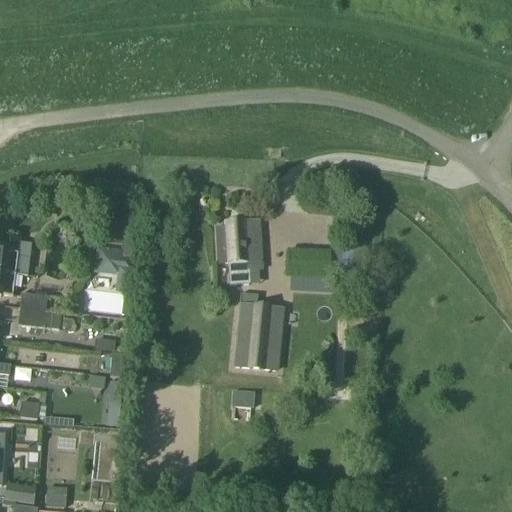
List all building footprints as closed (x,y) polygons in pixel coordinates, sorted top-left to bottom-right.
[(121,220),(120,232),(132,234),(133,222),(121,220)] [(259,223),(225,226),(228,265),(229,288),(249,287),(248,271),(262,271),(259,223)] [(15,277),(27,279),(31,245),(18,243),(19,241),(1,239),(0,248),(0,273),(15,276),(15,277)] [(329,254),(287,253),(285,279),(329,281),(329,280),(360,282),(362,255),(362,247),(359,244),(330,243),(329,254)] [(120,253),(97,250),(94,274),(118,277),(118,270),(128,271),(129,261),(120,260),(120,253)] [(0,273),(0,299),(1,298),(12,299),(15,277),(15,276),(0,273)] [(43,314),(45,301),(19,298),(17,311),(43,314)] [(234,369),(235,369),(277,373),(282,312),(240,308),(234,369)] [(43,314),(17,311),(15,331),(49,335),(51,317),(43,316),(43,314)] [(95,341),(93,353),(113,356),(115,343),(95,341)] [(125,359),(110,358),(109,380),(124,382),(125,359)] [(0,377),(9,378),(10,368),(0,367),(0,377)] [(106,428),(119,428),(121,385),(109,384),(106,428)] [(41,395),(29,394),(27,406),(20,404),(18,421),(36,423),(38,407),(39,407),(41,395)] [(235,396),(234,408),(252,409),(253,397),(235,396)] [(34,494),(9,489),(6,504),(32,508),(34,494)] [(47,508),(66,509),(66,490),(47,490),(47,508)]
